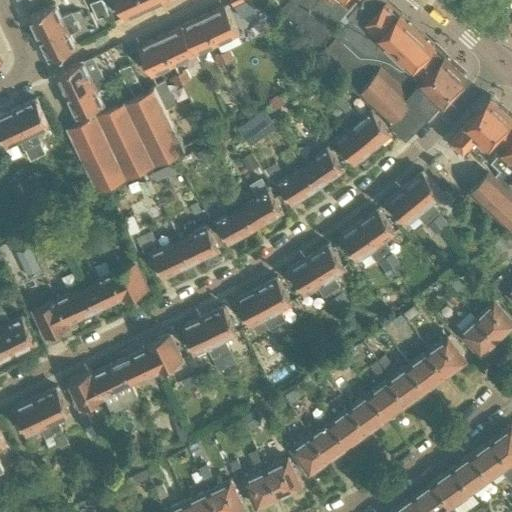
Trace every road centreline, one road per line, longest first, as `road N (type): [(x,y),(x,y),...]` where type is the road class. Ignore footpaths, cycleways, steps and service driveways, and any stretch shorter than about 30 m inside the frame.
road 1 (residential): [(0,391),(316,228),(381,180),(498,61)]
road 2 (residential): [(340,511),(448,440),(511,384)]
